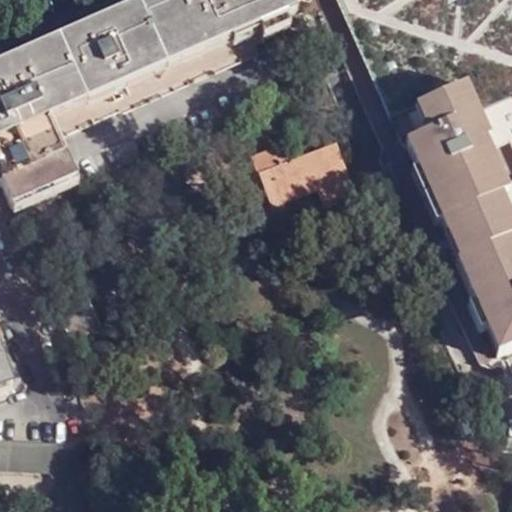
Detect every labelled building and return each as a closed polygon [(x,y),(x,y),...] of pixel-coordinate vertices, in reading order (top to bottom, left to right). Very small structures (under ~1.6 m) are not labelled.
[(285,0),(167,0),(0,74),(0,164),(54,141),(65,136),(175,88),(265,48),(261,37),(296,22),(285,0)] [(511,0),(317,0),(383,153),(434,269),(447,298),(481,369),(492,374),(510,365),(507,359),(511,356),(511,0)] [(192,111),(276,75),(267,54),(183,89),(192,111)] [(54,141),(0,164),(0,190),(64,163),(54,141)] [(286,144),(246,160),(268,213),(313,195),(320,212),(355,199),(333,146),(293,162),(286,144)] [(64,163),(0,190),(0,199),(8,217),(74,188),(64,163)] [(86,305),(55,318),(69,348),(100,335),(86,305)] [(0,396),(12,393),(0,362),(0,396)] [(84,511),(83,450),(0,445),(0,475),(50,478),(57,488),(56,511),(84,511)]
